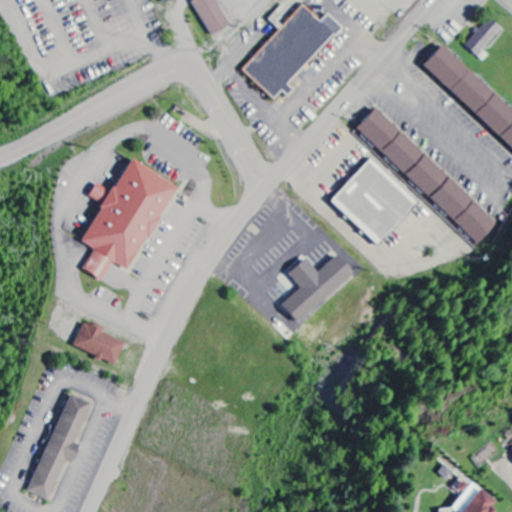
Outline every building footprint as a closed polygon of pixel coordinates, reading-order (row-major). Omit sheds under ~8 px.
[(230,28),(216,0),(196,0),(194,1),(210,37),(230,28)] [(243,72),(275,101),(283,92),(289,97),(294,92),(288,87),(342,28),(328,15),(322,23),(303,6),(243,72)] [(478,58),(504,30),(492,19),(466,47),(478,58)] [(424,66),(511,149),(511,110),(444,46),(424,66)] [(500,226),(377,110),(357,131),(481,247),(500,226)] [(179,187),(132,160),(113,194),(97,185),(90,198),(104,205),(82,244),(95,251),(83,272),(103,283),(114,264),(131,273),(179,187)] [(379,247),(419,203),(371,160),(332,203),(379,247)] [(300,325),(354,275),(338,257),(319,274),(306,260),(289,276),(302,290),(283,307),(300,325)] [(127,343),(85,324),(74,347),(116,367),(127,343)] [(30,493),(50,501),(66,461),(73,464),(80,445),(76,444),(92,403),(68,394),(30,493)] [(495,511),(494,505),(497,499),(478,489),(477,492),(465,493),(456,510),(456,511),(495,511)]
